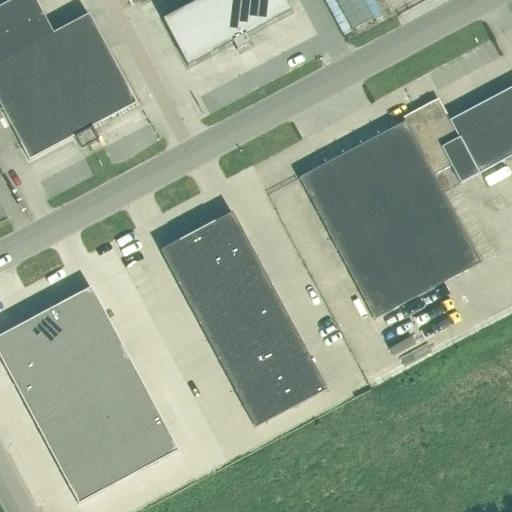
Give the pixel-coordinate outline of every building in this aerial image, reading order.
[(33,0),(15,0),(0,8),(0,63),(52,36),(33,0)] [(246,37),(291,13),(283,0),(202,0),(162,21),(187,68),(232,45),(236,52),(250,44),(246,37)] [(130,94),(129,95),(88,17),(52,36),(0,63),(0,107),(23,151),(22,151),(29,163),(136,106),(130,94)] [(405,123),(298,180),(373,322),(481,265),(434,177),(450,168),(460,186),(511,157),(511,88),(449,122),(445,115),(425,117),(421,110),(403,119),(405,123)] [(326,392),(231,215),(160,253),(254,430),(326,392)] [(0,338),(0,360),(77,506),(177,453),(90,290),(0,338)]
